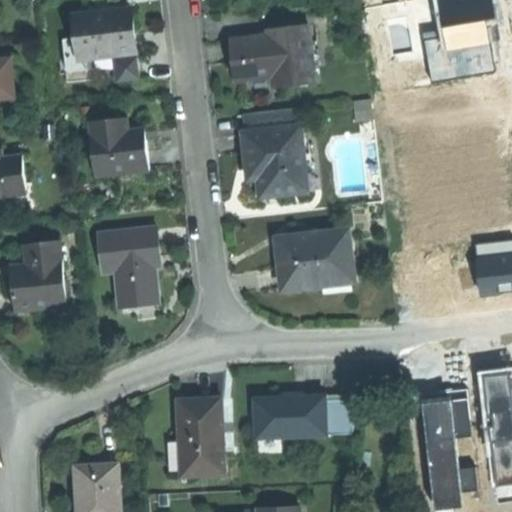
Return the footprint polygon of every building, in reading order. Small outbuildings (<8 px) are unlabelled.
[(495,0),(435,0),(441,38),(425,41),(432,83),(494,72),(486,22),(499,20),(495,0)] [(72,15),(76,58),(111,54),(120,53),(133,52),(131,31),(129,9),(72,15)] [(276,89),(315,84),(307,25),(268,30),(269,36),(233,41),(235,58),(237,80),(274,76),(276,89)] [(120,59),(120,53),(111,54),(114,83),(137,80),(135,57),(120,59)] [(10,59),(0,59),(0,98),(13,97),(10,59)] [(244,133),(298,127),(295,108),(242,114),(244,133)] [(126,116),(87,120),(91,153),(101,152),(104,174),(148,170),(146,154),(145,138),(128,139),(126,116)] [(259,198),(306,193),(304,172),(299,127),(298,127),(244,133),(242,133),(245,159),(248,181),(257,180),(259,198)] [(0,194),(17,193),(12,153),(0,154),(0,194)] [(312,171),(304,172),(306,193),(314,192),(312,171)] [(160,252),(157,228),(100,234),(104,273),(116,272),(120,307),(133,306),(132,298),(157,295),(154,270),(161,269),(160,252)] [(279,265),(282,290),(353,281),(348,231),(302,236),(302,239),(276,242),(279,265)] [(13,312),(66,307),(59,239),(21,243),(24,265),(9,266),(11,286),(13,312)] [(511,241),(476,245),(481,296),(511,293),(511,241)] [(511,369),(478,373),(490,486),(511,483),(511,369)] [(400,389),(399,375),(387,376),(375,377),(376,391),(400,389)] [(179,400),(183,474),(225,471),(221,397),(201,398),(179,400)] [(254,435),(323,435),(323,401),(323,398),(293,398),(254,398),(254,435)] [(468,399),(424,405),(436,509),(461,506),(459,494),(477,492),(474,467),(460,468),(456,437),(472,435),(468,399)] [(357,400),(323,401),(323,435),(350,435),(357,400)] [(77,511),(120,511),(117,462),(75,465),(76,491),(77,511)]
